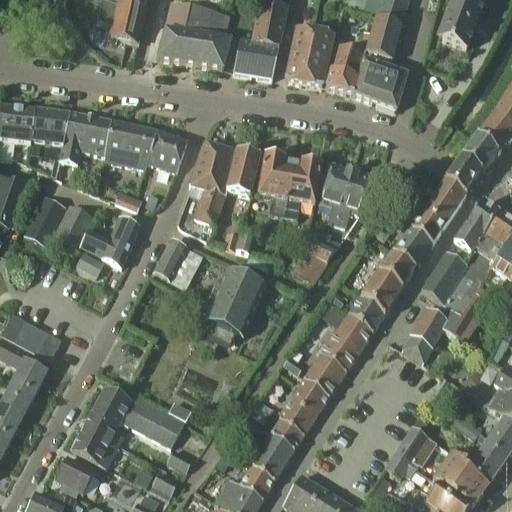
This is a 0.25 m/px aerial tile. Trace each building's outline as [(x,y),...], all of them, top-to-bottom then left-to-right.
[(93,21),(99,0),(76,0),(72,15),(93,21)] [(281,0),(293,3),(293,0),(132,0),(132,3),(147,7),(160,9),(161,0),(166,0),(233,10),(233,9),(234,5),(252,9),(254,0),(281,0)] [(368,0),(346,0),(343,13),(363,19),(368,0)] [(382,0),(376,23),(366,54),(351,102),(354,102),(396,117),(408,81),(394,77),(396,69),(392,68),(402,33),(401,32),(408,8),(383,0),(382,0)] [(453,0),(437,41),(467,52),(484,8),(464,0),(453,0)] [(132,12),(119,9),(111,44),(137,51),(147,8),(134,5),(132,12)] [(230,49),(223,77),(234,80),(272,87),(280,54),(288,13),(261,7),(252,48),(241,45),(240,51),(230,49)] [(222,77),(223,77),(230,49),(230,47),(221,46),(228,21),(172,9),(166,35),(157,67),(222,77)] [(322,95),(334,44),(296,37),(285,89),(322,95)] [(351,102),(366,54),(351,49),(350,54),(338,51),(324,95),(351,102)] [(462,165),(444,189),(462,202),(480,179),(482,179),(492,166),(497,159),(511,143),(511,90),(511,92),(502,105),(477,143),(476,144),(470,153),(461,165),(462,165)] [(0,148),(30,152),(30,150),(34,115),(0,111),(0,148)] [(57,173),(59,168),(64,119),(57,118),(34,115),(30,150),(40,151),(38,164),(55,166),(54,173),(57,173)] [(59,168),(77,173),(80,159),(105,163),(106,155),(110,129),(76,121),(64,119),(59,168)] [(150,158),(142,157),(147,137),(110,129),(106,155),(105,163),(103,168),(145,176),(147,170),(150,158)] [(176,179),(187,147),(157,139),(147,137),(142,157),(150,158),(147,170),(176,179)] [(214,231),(221,213),(219,213),(224,198),(236,157),(235,158),(203,150),(188,193),(190,193),(190,194),(203,198),(194,224),(214,231)] [(224,198),(249,203),(259,162),(236,157),(224,198)] [(269,221),(283,224),(292,169),(284,168),(285,165),(264,162),(257,202),(272,205),(269,221)] [(314,212),(321,173),(301,169),(300,171),(292,169),(283,224),(296,226),(299,209),(314,212)] [(328,229),(336,231),(341,213),(348,186),(350,176),(330,170),(319,211),(327,213),(326,216),(331,217),(328,229)] [(366,212),(373,182),(350,176),(348,186),(341,213),(336,231),(344,234),(348,219),(359,223),(366,212)] [(0,232),(8,235),(10,233),(14,234),(29,191),(25,190),(27,184),(6,177),(5,181),(4,184),(0,182),(0,232)] [(444,189),(443,188),(434,204),(426,214),(421,221),(443,236),(451,225),(465,204),(462,202),(444,189)] [(114,210),(125,214),(130,203),(119,198),(114,210)] [(44,203),(24,242),(34,247),(46,252),(51,241),(65,214),(63,213),(44,203)] [(142,207),(136,205),(130,203),(125,214),(137,219),(142,207)] [(391,212),(400,218),(406,210),(397,203),(391,212)] [(439,310),(473,257),(499,221),(481,209),(452,251),(446,261),(445,260),(420,297),(439,310)] [(415,216),(406,210),(400,218),(409,225),(415,216)] [(70,211),(61,228),(48,251),(73,264),(76,259),(94,224),(82,218),(70,211)] [(442,238),(443,236),(421,221),(408,238),(391,261),(414,278),(415,276),(431,252),(442,238)] [(473,257),(439,310),(444,313),(454,320),(460,323),(473,302),(474,302),(511,244),(511,229),(499,221),(473,257)] [(81,255),(102,264),(122,273),(138,234),(118,226),(110,246),(89,236),(81,255)] [(241,236),(239,242),(235,258),(250,262),(256,240),(241,236)] [(323,249),(328,238),(325,237),(324,237),(322,242),(315,239),(314,244),(323,249)] [(332,240),(328,238),(323,249),(335,255),(336,256),(341,249),(340,249),(331,245),(332,240)] [(235,258),(239,242),(226,239),(222,254),(235,258)] [(291,279),(305,286),(323,249),(314,244),(307,257),(305,257),(291,279)] [(511,278),(511,244),(474,302),(490,313),(502,293),(511,278)] [(170,247),(153,279),(169,287),(184,296),(197,273),(201,264),(170,247)] [(330,262),(335,255),(323,249),(305,286),(314,290),(328,269),(327,269),(330,262)] [(96,285),(104,271),(83,260),(75,274),(96,285)] [(376,282),(358,307),(382,326),(384,322),(400,297),(401,295),(404,297),(410,289),(407,287),(412,280),(414,278),(391,261),(391,262),(377,280),(376,282)] [(219,296),(214,294),(209,305),(213,307),(204,326),(242,344),(265,295),(251,288),(253,284),(244,279),(242,284),(228,277),(219,296)] [(509,325),(511,327),(511,278),(502,293),(490,313),(509,325)] [(425,314),(409,341),(432,355),(444,337),(465,350),(482,324),(489,313),(474,303),(473,302),(460,323),(454,320),(444,313),(438,322),(425,314)] [(348,323),(346,325),(370,343),(382,326),(358,307),(348,323)] [(13,349),(24,328),(12,321),(0,343),(13,349)] [(346,325),(320,362),(303,387),(328,404),(345,380),(370,343),(346,325)] [(511,340),(511,327),(509,325),(500,345),(506,349),(506,348),(511,340)] [(13,349),(25,355),(36,334),(24,328),(13,349)] [(25,355),(37,362),(48,341),(36,334),(25,355)] [(61,347),(48,341),(37,362),(50,369),(61,347)] [(422,371),(432,355),(409,341),(400,356),(422,371)] [(0,367),(18,377),(12,388),(35,400),(47,378),(26,367),(29,361),(0,344),(0,367)] [(509,351),(506,349),(500,345),(490,367),(495,371),(496,370),(509,351)] [(282,371),(290,377),(296,367),(288,363),(282,371)] [(304,373),(296,367),(290,377),(297,382),(304,373)] [(486,413),(503,424),(511,430),(511,380),(503,375),(492,391),(498,395),(490,407),(480,400),(478,399),(477,401),(462,391),(459,395),(486,413)] [(278,427),(270,443),(293,457),(294,457),(303,443),(328,404),(303,387),(278,427)] [(0,410),(23,423),(35,400),(12,388),(0,409),(0,410)] [(104,395),(83,434),(118,452),(123,443),(114,439),(120,429),(171,455),(184,430),(132,403),(130,407),(104,395)] [(162,411),(188,423),(196,408),(169,395),(162,411)] [(0,438),(11,444),(23,423),(0,410),(0,438)] [(453,417),(446,427),(474,447),(481,437),(453,417)] [(429,428),(420,422),(413,433),(422,439),(429,428)] [(511,457),(511,430),(503,424),(466,477),(487,492),(488,492),(511,457)] [(411,433),(393,461),(415,475),(421,467),(415,463),(427,443),(422,439),(413,433),(412,432),(411,433)] [(118,452),(83,434),(71,457),(106,476),(118,452)] [(0,465),(11,444),(0,438),(0,465)] [(270,443),(251,474),(274,487),(274,488),(293,457),(270,443)] [(432,487),(438,491),(469,511),(471,511),(487,492),(466,477),(464,475),(466,471),(462,467),(451,459),(444,455),(436,465),(444,470),(432,487)] [(193,466),(174,456),(166,469),(185,479),(193,466)] [(409,484),(415,475),(393,461),(392,463),(384,475),(400,485),(404,480),(409,484)] [(55,487),(62,491),(59,495),(74,503),(76,499),(81,501),(94,478),(67,463),(55,487)] [(227,470),(220,466),(216,472),(223,477),(227,470)] [(214,511),(215,511),(258,511),(274,487),(251,474),(239,493),(230,487),(214,511)] [(170,502),(178,488),(160,477),(152,492),(170,502)] [(376,491),(385,496),(390,489),(381,483),(376,491)] [(299,484),(282,511),(311,511),(320,498),(299,484)] [(381,511),(389,498),(385,496),(376,491),(375,490),(366,505),(377,511),(381,511)] [(469,511),(438,491),(430,503),(425,510),(427,511),(469,511)] [(411,510),(413,511),(423,511),(425,510),(430,503),(420,497),(416,503),(411,510)] [(74,511),(76,507),(57,498),(52,507),(35,498),(28,511),(74,511)] [(311,511),(341,511),(342,511),(320,498),(311,511)] [(157,511),(160,508),(145,500),(140,510),(138,509),(135,511),(157,511)]
